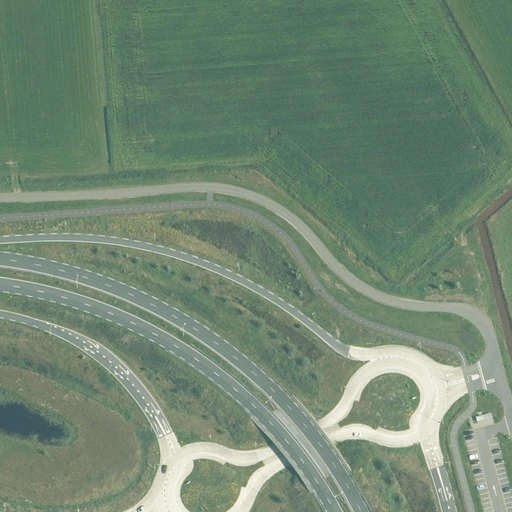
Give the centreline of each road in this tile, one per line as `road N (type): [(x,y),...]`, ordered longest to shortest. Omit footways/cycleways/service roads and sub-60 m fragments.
road 1 (unclassified): [(495,362),(483,326),(469,315),(397,303),(358,286),(288,214),(250,195),(196,186),(0,197)]
road 2 (primary): [(361,511),(287,406),(205,335),(113,287),(0,259)]
road 3 (primary): [(0,286),(92,308),(178,348),(264,417),(333,511)]
road 4 (primary): [(375,354),(345,350),(244,281),(157,248),(0,240)]
road 5 (primary): [(422,376),(411,366),(381,363),(361,375),(337,415),(270,450),(247,459),(206,448),(179,455)]
road 6 (primary): [(241,511),(261,476),(323,440),(353,431),(396,442),(421,435)]
road 7 (primary): [(0,315),(87,344),(129,380),(159,425)]
